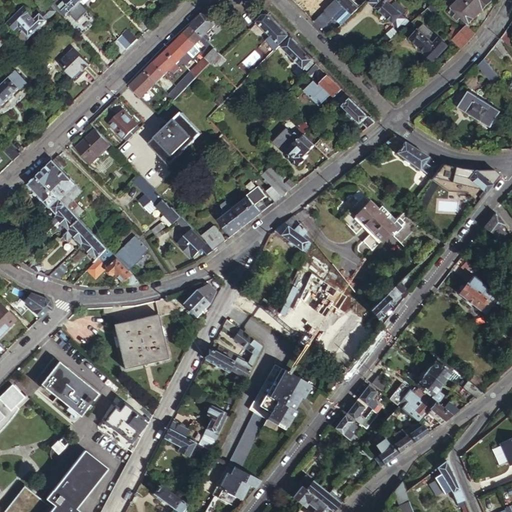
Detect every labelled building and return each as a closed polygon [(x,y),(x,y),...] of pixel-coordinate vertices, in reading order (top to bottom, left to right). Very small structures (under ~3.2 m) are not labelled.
[(80,0),(55,0),(54,1),(58,6),(66,14),(72,8),(72,9),(81,0),(80,0)] [(297,0),(295,2),(307,14),(320,0),(324,0),(325,1),(326,0),(297,0)] [(335,0),(326,0),(325,1),(324,0),(320,0),(307,14),(314,21),(335,0)] [(359,7),(353,0),(335,0),(314,21),(321,28),(336,13),(345,5),(353,13),(359,7)] [(395,21),(403,29),(417,17),(413,13),(408,18),(403,13),(389,1),(388,0),(373,0),(371,2),(394,23),(395,21)] [(395,0),(389,0),(389,1),(403,13),(406,9),(395,0)] [(459,0),(452,7),(458,13),(454,16),(457,21),(462,16),(469,23),(492,1),(491,0),(459,0)] [(432,3),(428,6),(435,13),(439,9),(432,3)] [(56,11),(49,4),(34,18),(22,30),(16,35),(22,42),(29,36),(47,20),(47,19),(56,11)] [(18,25),(22,30),(34,18),(30,14),(31,13),(24,5),(7,21),(15,29),(18,25)] [(345,5),(336,13),(344,21),(353,13),(345,5)] [(290,34),(269,12),(263,13),(257,19),(280,43),(290,34)] [(203,14),(191,24),(206,39),(208,37),(205,34),(219,21),(209,13),(203,14)] [(140,14),(134,19),(145,31),(151,25),(140,14)] [(191,24),(184,32),(195,44),(200,39),(208,47),(203,52),(205,54),(210,50),(213,46),(206,39),(191,24)] [(424,24),(411,38),(425,52),(425,53),(433,61),(448,46),(439,37),(438,39),(424,24)] [(466,25),(460,31),(469,40),(474,35),(475,34),(466,25)] [(248,27),(233,26),(235,39),(248,27)] [(466,44),(469,40),(460,31),(456,27),(448,34),(462,48),(463,47),(466,44)] [(124,31),(117,38),(124,45),(126,43),(129,47),(134,42),(124,31)] [(500,40),(510,52),(511,50),(511,38),(506,31),(502,38),(500,40)] [(184,32),(176,39),(188,51),(195,44),(184,32)] [(318,62),(292,36),(283,46),(303,67),(304,66),(308,71),(318,62)] [(124,45),(117,38),(108,47),(118,58),(129,47),(126,43),(124,45)] [(176,39),(168,47),(180,59),(188,51),(176,39)] [(495,46),(503,57),(510,52),(500,40),(495,46)] [(207,56),(213,62),(221,54),(213,46),(210,50),(205,54),(207,56)] [(168,47),(153,62),(164,73),(170,68),(175,63),(180,59),(168,47)] [(72,76),(74,74),(79,69),(81,71),(89,63),(74,48),(59,63),(72,76)] [(221,54),(213,62),(217,66),(225,58),(221,54)] [(109,66),(99,55),(93,61),(104,72),(109,66)] [(202,65),(205,69),(213,62),(207,56),(200,63),(202,65)] [(484,59),(478,65),(493,84),(499,78),(484,59)] [(153,62),(145,70),(156,81),(164,73),(153,62)] [(195,67),(191,71),(197,77),(201,73),(195,67)] [(347,91),(326,69),(319,76),(323,80),(321,82),(319,83),(315,80),(305,89),(319,103),(331,92),(338,99),(347,91)] [(13,80),(19,75),(14,70),(8,75),(13,80)] [(145,70),(129,84),(141,96),(156,81),(145,70)] [(8,75),(4,71),(0,75),(0,105),(19,87),(20,89),(26,83),(19,75),(13,80),(8,75)] [(176,86),(182,92),(197,77),(191,71),(184,77),(183,75),(177,81),(169,73),(166,75),(176,86)] [(168,94),(174,99),(182,92),(176,86),(168,94)] [(376,120),(347,91),(338,99),(361,123),(363,121),(368,127),(376,120)] [(486,124),(494,112),(497,108),(470,92),(460,107),(486,124)] [(126,139),(138,127),(136,125),(137,124),(122,108),(107,123),(122,139),(126,139)] [(161,130),(148,142),(169,163),(202,131),(181,111),(168,123),(161,130)] [(157,126),(161,130),(168,123),(165,119),(157,126)] [(300,129),(292,120),(287,124),(296,133),(300,129)] [(95,128),(76,147),(91,162),(110,144),(95,128)] [(316,144),(304,133),(299,139),(291,148),(286,153),(300,166),(306,158),(305,157),(316,144)] [(281,149),(286,153),(291,148),(299,139),(294,134),(281,149)] [(399,137),(391,137),(386,141),(397,150),(396,152),(432,178),(437,170),(443,163),(440,162),(431,158),(423,153),(413,147),(399,137)] [(324,139),(317,145),(329,157),(337,152),(324,139)] [(0,147),(4,151),(13,160),(15,157),(19,154),(9,144),(5,147),(3,145),(0,147)] [(0,172),(13,160),(4,151),(0,155),(0,172)] [(51,160),(60,169),(65,164),(57,155),(51,160)] [(51,160),(36,174),(65,204),(67,206),(82,191),(60,169),(51,160)] [(460,167),(443,163),(437,170),(455,184),(461,178),(466,181),(468,179),(485,192),(500,175),(496,170),(488,170),(477,169),(467,168),(460,167)] [(263,176),(273,186),(282,195),(296,184),(292,179),(286,185),(284,183),(285,177),(274,166),(263,176)] [(141,173),(135,178),(148,192),(139,200),(151,212),(157,206),(171,220),(179,213),(141,173)] [(65,204),(36,174),(27,184),(57,212),(65,204)] [(282,195),(273,186),(267,191),(275,201),(282,195)] [(363,196),(339,220),(356,235),(365,225),(372,232),(381,241),(401,220),(396,216),(393,218),(381,207),(378,210),(363,196)] [(250,197),(235,208),(247,223),(261,211),(250,197)] [(65,204),(57,212),(41,229),(44,233),(58,218),(63,217),(71,225),(78,218),(77,217),(71,211),(67,206),(65,204)] [(79,204),(71,211),(77,217),(78,218),(81,221),(88,214),(79,204)] [(247,223),(235,208),(221,220),(232,235),(247,223)] [(505,225),(495,212),(494,213),(482,228),(500,243),(507,234),(502,229),(505,225)] [(179,213),(171,220),(173,223),(181,216),(182,215),(179,213)] [(313,241),(293,214),(275,230),(307,253),(313,241)] [(188,224),(181,216),(173,223),(180,230),(188,224)] [(81,221),(78,218),(71,225),(64,233),(68,236),(75,229),(79,233),(76,236),(82,242),(85,239),(92,232),(81,221)] [(188,224),(180,230),(186,236),(193,229),(188,224)] [(214,249),(227,239),(215,225),(201,236),(207,242),(214,249)] [(162,227),(152,235),(154,238),(156,236),(159,240),(167,233),(162,227)] [(191,257),(202,247),(206,243),(193,229),(186,236),(178,242),(191,257)] [(92,232),(85,239),(93,247),(89,252),(96,261),(98,259),(108,249),(92,232)] [(381,241),(372,232),(363,241),(372,250),(381,241)] [(0,233),(0,244),(4,247),(10,240),(0,233)] [(135,236),(115,255),(128,269),(143,255),(142,254),(147,249),(135,236)] [(214,249),(207,242),(206,243),(202,247),(208,254),(210,251),(214,249)] [(16,258),(22,261),(32,251),(26,245),(15,256),(16,258)] [(46,260),(52,266),(66,252),(60,246),(46,260)] [(115,255),(108,249),(98,259),(104,265),(115,276),(117,274),(126,282),(127,281),(130,284),(138,283),(141,282),(128,269),(115,255)] [(32,266),(40,271),(43,265),(43,261),(39,259),(36,262),(32,266)] [(104,265),(98,259),(96,261),(90,267),(96,271),(96,273),(104,265)] [(348,282),(331,261),(328,264),(320,276),(340,292),(346,285),(348,282)] [(61,264),(50,276),(53,277),(59,279),(67,270),(61,264)] [(96,271),(90,267),(87,270),(93,275),(96,273),(96,271)] [(464,268),(457,275),(466,283),(472,276),(464,268)] [(473,279),(459,296),(481,316),(485,319),(492,311),(497,315),(508,303),(506,299),(499,291),(492,299),(486,293),(487,292),(473,279)] [(409,291),(400,280),(369,308),(377,318),(394,302),(393,301),(401,294),(403,298),(409,291)] [(208,284),(197,289),(183,303),(189,309),(209,290),(211,287),(208,284)] [(340,292),(340,293),(349,300),(355,292),(346,285),(340,292)] [(211,287),(209,290),(189,309),(196,317),(210,302),(215,291),(211,287)] [(3,288),(0,291),(0,297),(2,299),(8,294),(3,288)] [(30,292),(27,290),(20,297),(33,309),(33,310),(40,318),(51,307),(50,299),(30,292)] [(167,297),(154,300),(156,308),(161,307),(163,314),(180,310),(167,297)] [(236,298),(232,306),(246,315),(251,307),(236,298)] [(264,298),(260,304),(267,308),(270,302),(264,298)] [(0,303),(0,334),(16,319),(0,303)] [(158,314),(115,324),(125,368),(169,358),(158,315),(158,314)] [(262,346),(226,318),(222,325),(235,333),(238,329),(241,332),(236,337),(254,354),(252,355),(249,361),(229,350),(226,357),(251,370),(262,346)] [(214,342),(210,348),(226,357),(229,350),(214,342)] [(226,357),(210,348),(209,350),(205,359),(229,372),(230,369),(246,378),(251,370),(226,357)] [(57,360),(38,384),(81,417),(99,393),(57,360)] [(436,360),(426,372),(442,385),(452,372),(436,360)] [(226,460),(238,467),(267,415),(278,421),(280,418),(290,423),(297,410),(294,409),(301,397),(304,398),(312,384),(275,363),(249,408),(253,411),(226,460)] [(426,372),(415,386),(417,388),(435,402),(438,404),(444,397),(437,391),(442,385),(426,372)] [(456,382),(476,398),(482,393),(460,376),(456,382)] [(376,377),(371,383),(381,392),(386,386),(376,377)] [(402,383),(388,399),(416,423),(425,413),(435,402),(417,388),(413,394),(411,391),(402,383)] [(356,397),(375,413),(379,406),(370,399),(376,391),(367,384),(356,397)] [(0,506),(6,501),(3,497),(6,495),(0,490),(0,440),(5,434),(10,427),(14,419),(19,409),(15,405),(24,397),(13,385),(0,397),(0,506)] [(355,399),(344,413),(363,428),(368,422),(358,414),(364,406),(355,399)] [(439,425),(452,415),(442,408),(438,404),(435,402),(425,413),(439,425)] [(442,408),(452,415),(458,411),(447,402),(442,408)] [(119,409),(115,406),(99,427),(133,453),(150,422),(124,403),(119,409)] [(212,417),(198,444),(211,451),(229,413),(213,404),(208,414),(212,417)] [(332,429),(353,446),(358,439),(351,435),(345,430),(351,422),(352,422),(343,415),(332,429)] [(172,421),(168,428),(185,437),(188,430),(172,421)] [(357,427),(351,422),(345,430),(351,435),(357,427)] [(410,434),(416,442),(428,433),(421,426),(410,434)] [(211,451),(198,444),(185,437),(168,428),(166,431),(163,438),(181,447),(179,451),(196,460),(200,452),(209,457),(211,451)] [(391,447),(398,456),(413,444),(407,436),(396,444),(387,434),(383,436),(391,447)] [(56,442),(62,448),(67,443),(61,437),(56,442)] [(511,466),(511,465),(511,439),(502,443),(511,466)] [(398,456),(391,447),(377,457),(384,465),(398,456)] [(53,490),(45,499),(54,506),(48,511),(81,511),(76,508),(106,470),(84,452),(54,491),(53,490)] [(377,457),(372,461),(380,469),(384,465),(377,457)] [(461,506),(466,504),(457,483),(449,467),(445,459),(436,466),(454,499),(455,503),(457,503),(459,507),(461,506)] [(251,475),(233,465),(229,471),(225,469),(211,493),(236,507),(249,484),(246,483),(251,475)] [(148,466),(145,473),(157,482),(162,472),(148,466)] [(299,471),(291,480),(320,503),(328,494),(299,471)] [(261,480),(251,475),(246,483),(249,484),(255,488),(261,480)] [(326,511),(327,511),(331,511),(320,503),(291,480),(289,479),(282,489),(301,504),(303,501),(314,510),(312,511),(326,511)] [(413,511),(405,491),(401,481),(394,492),(399,504),(396,505),(398,511),(413,511)] [(342,491),(348,497),(356,489),(351,483),(342,491)] [(186,503),(159,484),(153,492),(174,508),(175,509),(176,508),(180,511),(186,503)] [(43,511),(49,505),(23,485),(0,511),(43,511)] [(320,503),(331,511),(332,511),(340,504),(328,494),(320,503)] [(195,499),(189,505),(197,511),(202,505),(195,499)] [(301,504),(310,511),(312,511),(314,510),(303,501),(301,504)]
